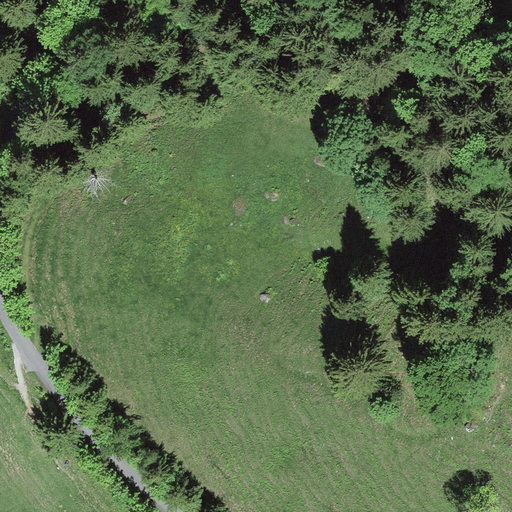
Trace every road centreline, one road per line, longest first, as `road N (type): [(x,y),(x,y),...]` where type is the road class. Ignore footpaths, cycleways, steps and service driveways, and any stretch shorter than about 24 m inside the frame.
road 1 (residential): [(0,298),(46,384),(181,511)]
road 2 (residential): [(68,0),(26,81),(0,191)]
